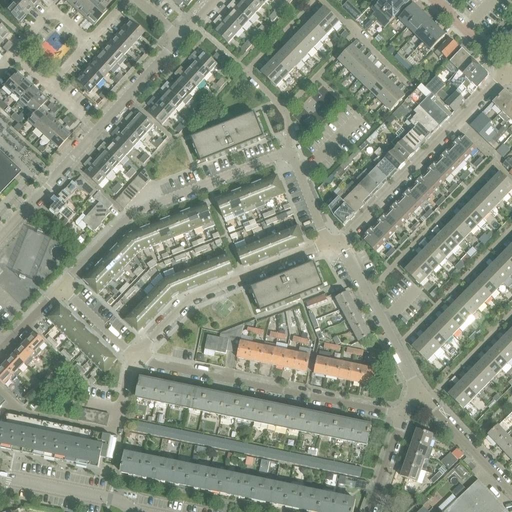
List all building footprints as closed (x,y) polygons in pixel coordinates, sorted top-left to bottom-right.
[(22,0),(14,0),(11,3),(26,16),(33,9),(22,0)] [(38,0),(22,0),(33,9),(39,1),(38,0)] [(74,0),(70,5),(77,12),(88,0),(74,0)] [(88,0),(77,12),(85,19),(98,5),(92,0),(88,0)] [(255,0),(241,0),(241,1),(255,14),(262,6),(255,0)] [(374,13),(368,19),(370,21),(374,25),(376,22),(384,29),(410,1),(409,0),(382,0),(379,3),(372,10),(372,11),(374,13)] [(241,1),(238,5),(233,1),(230,4),(249,21),(255,14),(241,1)] [(348,1),(342,8),(355,21),(362,14),(348,1)] [(378,2),(371,9),(372,10),(379,3),(378,2)] [(11,3),(4,11),(19,24),(26,16),(11,3)] [(230,4),(227,8),(231,12),(227,16),(242,29),(249,21),(230,4)] [(106,12),(98,5),(85,19),(92,26),(106,12)] [(399,21),(407,28),(421,13),(413,6),(399,21)] [(312,11),(316,16),(317,15),(332,29),(339,22),(324,8),(319,13),(315,8),(312,11)] [(407,28),(415,36),(429,21),(421,13),(407,28)] [(306,18),(310,22),(311,21),(326,36),(332,29),(317,15),(316,16),(313,19),(308,15),(306,18)] [(227,16),(224,20),(219,16),(216,19),(235,36),(242,29),(227,16)] [(216,19),(213,23),(217,27),(213,31),(228,44),(235,36),(216,19)] [(136,41),(143,34),(129,20),(122,28),(136,41)] [(299,24),(304,28),(305,28),(320,42),(326,36),(311,21),(310,22),(306,26),(302,21),(299,24)] [(370,21),(364,27),(368,31),(374,25),(370,21)] [(415,36),(422,43),(437,28),(429,21),(415,36)] [(0,40),(2,42),(9,34),(0,26),(0,40)] [(122,28),(115,36),(129,49),(136,41),(122,28)] [(293,30),(298,35),(298,34),(313,48),(320,42),(305,28),(304,28),(300,32),(296,28),(293,30)] [(437,28),(422,43),(418,48),(426,55),(445,36),(437,28)] [(511,47),(511,34),(511,33),(510,34),(506,38),(501,34),(499,36),(504,41),(505,41),(511,47)] [(287,37),(291,41),(292,41),(307,55),(313,48),(298,34),(298,35),(294,39),(289,34),(287,37)] [(115,36),(108,43),(123,57),(129,49),(115,36)] [(461,51),(456,46),(456,45),(454,43),(453,43),(449,39),(434,54),(439,59),(442,56),(449,63),(461,51)] [(281,43),(285,48),(286,47),(301,61),(307,55),(292,41),(291,41),(288,45),(283,41),(281,43)] [(338,61),(344,68),(359,53),(358,52),(354,48),(359,44),(356,41),(351,46),(352,47),(338,61)] [(108,43),(101,51),(116,64),(123,57),(108,43)] [(386,50),(391,55),(396,50),(390,45),(386,50)] [(274,50),(279,54),(280,53),(295,68),(301,61),(286,47),(285,48),(281,52),(277,47),(274,50)] [(362,48),(358,52),(359,53),(344,68),(351,74),(365,59),(364,58),(360,55),(365,50),(362,48)] [(462,50),(461,51),(449,63),(445,67),(452,74),(452,73),(455,76),(471,59),(462,50)] [(101,51),(94,58),(109,72),(116,64),(101,51)] [(210,72),(217,64),(203,51),(199,56),(195,52),(191,55),(210,72)] [(399,52),(394,58),(401,65),(406,60),(399,52)] [(268,56),(273,61),(273,60),(288,74),(295,68),(280,53),(279,54),(275,58),(271,54),(268,56)] [(219,63),(222,59),(216,54),(213,57),(219,63)] [(369,54),(364,58),(365,59),(351,74),(357,80),(372,65),(371,65),(367,61),(371,56),(369,54)] [(191,55),(188,60),(192,63),(189,67),(203,80),(210,72),(191,55)] [(94,58),(87,66),(102,79),(109,72),(94,58)] [(455,76),(448,82),(456,90),(465,81),(466,81),(480,67),(471,59),(455,76)] [(262,63),(266,67),(267,66),(282,81),(288,74),(273,60),(273,61),(269,64),(264,60),(262,63)] [(375,60),(371,65),(372,65),(357,80),(364,87),(378,72),(377,71),(373,67),(378,62),(375,60)] [(406,60),(401,65),(411,74),(416,69),(406,60)] [(87,66),(80,74),(95,87),(102,79),(87,66)] [(276,87),(282,81),(267,66),(266,67),(263,71),(258,67),(256,69),(260,74),(261,73),(276,87)] [(381,66),(377,71),(378,72),(364,87),(370,93),(384,78),(384,77),(380,73),(384,69),(381,66)] [(189,67),(185,71),(181,67),(178,71),(196,87),(203,80),(189,67)] [(445,103),(444,104),(454,113),(465,102),(460,97),(466,91),(471,96),(488,78),(488,75),(480,67),(466,81),(469,85),(465,89),(462,86),(452,96),(445,103)] [(420,83),(426,76),(419,69),(413,76),(420,83)] [(178,71),(174,75),(178,78),(175,82),(189,95),(196,87),(178,71)] [(3,87),(11,94),(24,79),(16,72),(3,87)] [(388,72),(384,77),(384,78),(370,93),(377,99),(391,84),(390,83),(386,80),(391,75),(388,72)] [(80,74),(73,81),(88,95),(95,87),(80,74)] [(433,96),(435,94),(436,94),(443,87),(444,88),(445,86),(436,77),(425,89),(433,96)] [(11,94),(19,101),(32,86),(24,79),(11,94)] [(394,79),(390,83),(391,84),(377,99),(383,105),(398,90),(397,90),(393,86),(397,81),(394,79)] [(164,86),(183,103),(186,105),(193,98),(189,95),(175,82),(171,86),(167,82),(164,86)] [(401,85),(397,90),(398,90),(383,105),(390,112),(404,97),(399,92),(404,88),(401,85)] [(409,98),(440,127),(452,115),(433,96),(425,89),(421,85),(409,98)] [(19,101),(26,107),(39,93),(32,86),(19,101)] [(164,86),(160,89),(165,93),(161,97),(176,110),(183,103),(164,86)] [(314,129),(339,102),(322,86),(315,94),(324,102),(305,121),(314,129)] [(436,94),(445,103),(452,96),(444,88),(443,87),(436,94)] [(511,101),(511,98),(505,92),(503,92),(492,103),(502,113),(511,101)] [(47,100),(39,93),(26,107),(33,114),(34,114),(40,107),(47,100)] [(161,97),(158,101),(153,97),(150,101),(169,118),(176,110),(161,97)] [(404,110),(410,116),(431,136),(440,127),(409,98),(404,103),(405,103),(401,107),(404,110)] [(150,101),(147,105),(151,109),(147,113),(162,126),(169,118),(150,101)] [(511,101),(502,113),(499,117),(504,122),(501,124),(503,126),(504,127),(511,118),(511,101)] [(492,103),(482,113),(485,116),(492,110),(495,106),(492,103)] [(401,107),(400,106),(391,115),(395,119),(404,110),(401,107)] [(33,114),(26,121),(34,128),(47,114),(40,107),(34,114),(33,114)] [(146,133),(154,125),(139,112),(135,117),(131,113),(128,116),(146,133)] [(490,124),(491,122),(482,113),(470,126),(480,135),(490,124)] [(34,128),(42,135),(55,121),(47,114),(34,128)] [(198,141),(193,143),(200,159),(204,157),(206,162),(260,140),(258,136),(263,134),(257,118),(252,120),(250,115),(230,123),(229,121),(216,127),(216,129),(196,137),(198,141)] [(391,115),(383,123),(387,128),(396,119),(395,119),(391,115)] [(128,116),(125,120),(129,124),(125,128),(140,141),(146,133),(128,116)] [(410,116),(406,120),(415,128),(412,131),(424,143),(431,136),(410,116)] [(503,126),(498,132),(488,143),(495,150),(499,145),(497,142),(506,133),(511,137),(511,135),(511,118),(504,127),(503,126)] [(42,135),(49,142),(63,128),(55,121),(42,135)] [(374,132),(378,135),(379,137),(387,128),(383,123),(374,132)] [(498,132),(496,130),(490,124),(480,135),(488,143),(498,132)] [(178,126),(175,130),(179,134),(183,130),(178,126)] [(70,135),(63,128),(49,142),(57,149),(70,135)] [(125,128),(122,132),(117,128),(114,131),(133,148),(140,141),(125,128)] [(395,135),(398,138),(414,154),(422,146),(410,134),(408,135),(401,129),(395,135)] [(114,131),(111,135),(115,139),(112,143),(126,156),(133,148),(114,131)] [(369,144),(378,135),(374,132),(366,141),(369,144)] [(469,155),(476,148),(462,135),(456,141),(469,155)] [(394,150),(406,162),(414,154),(398,138),(391,144),(395,148),(394,150)] [(366,141),(357,150),(361,153),(369,144),(366,141)] [(456,141),(449,148),(463,161),(469,155),(456,141)] [(112,143),(108,147),(104,143),(100,147),(119,163),(126,156),(112,143)] [(503,145),(497,152),(503,158),(509,151),(503,145)] [(100,147),(97,150),(101,154),(98,158),(112,171),(119,163),(100,147)] [(449,148),(443,154),(457,168),(463,161),(449,148)] [(379,149),(377,151),(397,171),(405,163),(393,151),(391,153),(387,149),(383,153),(379,149)] [(357,150),(349,158),(352,162),(361,153),(357,150)] [(390,179),(397,171),(377,151),(374,154),(377,157),(373,162),(378,166),(377,167),(390,179)] [(0,193),(21,172),(0,152),(0,193)] [(443,154),(437,161),(450,174),(457,168),(443,154)] [(98,158),(94,162),(90,158),(87,162),(105,179),(112,171),(98,158)] [(349,158),(340,167),(343,171),(352,162),(349,158)] [(509,172),(511,168),(511,162),(508,159),(502,165),(509,172)] [(437,161),(430,167),(444,181),(450,174),(437,161)] [(87,162),(83,165),(88,169),(84,173),(98,186),(105,179),(87,162)] [(340,167),(331,176),(335,179),(343,171),(340,167)] [(430,167),(424,174),(438,187),(444,181),(430,167)] [(145,169),(139,176),(147,184),(151,180),(145,169)] [(380,189),(388,181),(375,169),(370,174),(366,170),(363,173),(380,189)] [(363,173),(357,180),(361,184),(360,184),(373,197),(380,189),(363,173)] [(487,176),(492,181),(493,180),(508,194),(511,189),(511,185),(499,173),(495,178),(490,173),(487,176)] [(424,174),(418,180),(432,194),(438,187),(424,174)] [(91,197),(97,191),(81,176),(74,183),(72,182),(59,197),(61,198),(58,201),(55,197),(51,201),(55,204),(49,211),(57,218),(60,215),(65,219),(68,222),(76,214),(68,207),(69,206),(69,203),(67,201),(76,191),(78,193),(81,192),(83,190),(91,197)] [(139,176),(135,180),(144,188),(147,184),(139,176)] [(278,176),(267,181),(274,198),(285,194),(278,176)] [(331,176),(323,185),(326,188),(335,179),(331,176)] [(135,180),(131,184),(140,193),(144,188),(135,180)] [(418,180),(411,187),(425,200),(432,194),(418,180)] [(481,183),(486,187),(487,186),(502,200),(508,194),(493,180),(492,181),(488,185),(484,180),(481,183)] [(267,181),(257,185),(264,202),(274,198),(267,181)] [(363,207),(371,199),(358,187),(357,188),(352,183),(348,186),(347,185),(344,188),(363,207)] [(131,184),(127,188),(136,197),(140,193),(131,184)] [(257,185),(247,189),(255,210),(256,210),(255,206),(264,202),(257,185)] [(475,189),(480,193),(481,193),(495,207),(502,200),(487,186),(486,187),(482,191),(478,186),(475,189)] [(411,187),(405,193),(419,207),(425,200),(411,187)] [(127,188),(123,193),(132,201),(136,197),(127,188)] [(344,188),(336,197),(338,198),(355,215),(363,207),(344,188)] [(247,189),(237,193),(245,214),(255,210),(247,189)] [(82,230),(86,226),(93,232),(110,213),(108,211),(113,205),(99,193),(94,198),(99,203),(86,217),(83,214),(76,222),(76,224),(82,230)] [(123,193),(119,197),(128,205),(132,201),(123,193)] [(237,193),(227,197),(235,218),(245,214),(237,193)] [(405,193),(399,200),(413,213),(419,207),(405,193)] [(469,196),(473,200),(474,199),(489,213),(495,207),(481,193),(480,193),(476,197),(471,193),(469,196)] [(119,197),(115,201),(124,210),(128,205),(119,197)] [(227,197),(216,201),(223,218),(233,215),(235,218),(227,197)] [(462,202),(467,207),(468,206),(483,220),(489,213),(474,199),(473,200),(470,204),(465,199),(462,202)] [(354,216),(337,200),(328,208),(333,217),(343,227),(354,216)] [(399,200),(393,206),(406,220),(413,213),(399,200)] [(207,205),(196,209),(204,230),(215,226),(207,206),(207,205)] [(393,206),(386,213),(400,226),(406,220),(393,206)] [(456,209),(461,213),(462,212),(476,226),(483,220),(468,206),(467,207),(463,210),(459,206),(456,209)] [(196,209),(186,213),(193,231),(202,227),(204,231),(204,230),(196,209)] [(450,215),(455,220),(455,219),(470,233),(476,226),(462,212),(461,213),(457,217),(452,212),(450,215)] [(186,213),(175,217),(183,235),(193,231),(186,213)] [(386,213),(380,219),(394,233),(400,226),(386,213)] [(175,217),(165,221),(173,239),(183,235),(175,217)] [(65,219),(60,225),(63,228),(68,222),(65,219)] [(380,219),(374,226),(388,239),(394,233),(380,219)] [(443,222),(448,226),(449,225),(464,239),(470,233),(455,219),(455,220),(451,223),(446,219),(443,222)] [(165,221),(155,225),(163,243),(173,239),(165,221)] [(155,225),(145,229),(152,246),(163,243),(155,225)] [(437,228),(442,233),(443,232),(458,246),(464,239),(449,225),(448,226),(444,230),(440,225),(437,228)] [(297,226),(287,230),(294,248),(304,243),(297,226)] [(374,226),(368,232),(381,245),(388,239),(374,226)] [(152,246),(145,229),(135,233),(142,251),(152,246)] [(277,234),(284,252),(294,248),(287,230),(277,234)] [(368,232),(361,239),(375,252),(381,245),(368,232)] [(431,235),(435,239),(437,238),(451,252),(458,246),(443,232),(442,233),(438,236),(433,232),(431,235)] [(125,239),(122,242),(136,255),(137,254),(142,251),(135,233),(132,234),(125,238),(125,239)] [(267,238),(274,256),(284,252),(277,234),(267,238)] [(257,242),(264,260),(274,256),(267,238),(257,242)] [(424,241),(429,246),(430,245),(445,259),(451,252),(437,238),(435,239),(432,243),(427,238),(424,241)] [(122,242),(115,250),(128,263),(136,255),(122,242)] [(257,242),(247,246),(254,264),(264,260),(257,242)] [(511,244),(508,248),(504,244),(501,247),(506,251),(507,250),(511,255),(511,244)] [(418,247),(423,252),(424,251),(439,265),(445,259),(430,245),(429,246),(425,250),(421,245),(418,247)] [(247,246),(236,250),(243,268),(254,264),(247,246)] [(473,247),(466,254),(471,258),(477,252),(473,247)] [(115,250),(107,258),(124,274),(125,273),(122,270),(128,263),(115,250)] [(506,251),(502,255),(498,251),(495,253),(499,257),(500,256),(511,267),(511,255),(507,250),(506,251)] [(412,254),(417,259),(418,258),(433,272),(439,265),(424,251),(423,252),(419,256),(414,251),(412,254)] [(216,258),(223,276),(233,272),(226,254),(216,258)] [(461,261),(464,265),(470,259),(466,255),(461,261)] [(511,267),(500,256),(499,257),(496,261),(491,257),(489,260),(493,264),(494,263),(509,278),(511,274),(511,267)] [(107,258),(100,265),(116,281),(124,274),(107,258)] [(206,262),(213,280),(223,276),(216,258),(206,262)] [(406,260),(410,265),(411,264),(426,278),(433,272),(418,258),(417,259),(413,262),(408,258),(406,260)] [(196,266),(203,284),(213,280),(206,262),(196,266)] [(494,263),(493,264),(490,268),(485,264),(482,266),(487,271),(488,270),(503,284),(509,278),(494,263)] [(420,285),(426,279),(426,278),(411,264),(410,265),(407,269),(402,264),(399,267),(404,272),(405,271),(420,285)] [(100,265),(92,273),(106,287),(113,279),(116,282),(116,281),(100,265)] [(316,268),(312,269),(310,265),(256,286),(258,291),(253,293),(259,309),(264,307),(266,311),(286,303),(287,305),(300,300),(299,298),(319,290),(320,290),(318,285),(320,284),(323,284),(316,268)] [(196,266),(185,270),(193,288),(203,284),(196,266)] [(193,288),(185,270),(175,274),(183,292),(193,288)] [(488,270),(487,271),(483,274),(479,270),(476,273),(481,277),(481,276),(496,291),(503,284),(488,270)] [(92,273),(85,281),(98,294),(106,287),(92,273)] [(175,274),(164,279),(175,296),(178,294),(183,292),(175,274)] [(481,276),(481,277),(477,281),(473,276),(470,279),(474,283),(475,283),(490,297),(496,291),(481,276)] [(164,279),(155,288),(168,301),(171,298),(175,296),(164,279)] [(475,283),(474,283),(471,287),(466,283),(464,286),(468,290),(469,289),(484,304),(490,297),(475,283)] [(161,309),(168,301),(155,288),(147,296),(161,309)] [(469,289),(468,290),(464,294),(460,290),(457,292),(462,296),(463,296),(478,310),(484,304),(469,289)] [(335,300),(341,311),(353,304),(348,293),(335,300)] [(325,295),(306,302),(307,307),(326,300),(325,295)] [(153,317),(161,309),(147,296),(140,304),(153,317)] [(463,296),(462,296),(458,300),(453,296),(451,299),(455,303),(456,302),(471,317),(478,310),(463,296)] [(456,302),(455,303),(452,307),(447,302),(445,305),(449,309),(450,308),(465,323),(471,317),(456,302)] [(132,311),(146,325),(153,317),(140,304),(132,311)] [(341,311),(347,321),(359,315),(353,304),(341,311)] [(55,326),(68,313),(61,306),(48,319),(55,326)] [(450,308),(449,309),(445,313),(441,309),(438,312),(443,316),(444,315),(459,330),(465,323),(450,308)] [(132,311),(124,320),(138,333),(146,325),(132,311)] [(55,326),(62,333),(75,319),(68,313),(55,326)] [(347,321),(352,331),(365,325),(359,315),(347,321)] [(444,315),(443,316),(439,320),(435,315),(432,318),(436,322),(437,321),(452,336),(459,330),(444,315)] [(62,333),(69,340),(82,326),(75,319),(62,333)] [(437,321),(436,322),(433,326),(428,322),(426,325),(430,329),(431,328),(446,343),(452,336),(437,321)] [(240,342),(241,337),(244,325),(220,334),(219,338),(207,336),(205,347),(204,350),(226,354),(227,348),(238,350),(240,342)] [(370,336),(365,325),(352,331),(358,342),(370,336)] [(76,346),(89,333),(82,326),(69,340),(76,346)] [(431,328),(430,329),(427,333),(422,328),(419,331),(424,335),(425,334),(440,349),(446,343),(431,328)] [(511,330),(511,331),(507,334),(502,330),(500,333),(504,337),(505,336),(511,343),(511,330)] [(38,356),(42,352),(39,348),(45,342),(34,333),(24,343),(38,356)] [(96,339),(89,333),(76,346),(83,353),(96,339)] [(425,334),(424,335),(420,339),(416,335),(413,337),(418,342),(419,341),(434,355),(440,349),(425,334)] [(504,337),(501,341),(496,337),(494,339),(498,343),(499,343),(511,355),(511,343),(505,336),(504,337)] [(332,339),(336,346),(341,343),(337,337),(332,339)] [(83,353),(89,360),(103,346),(96,339),(83,353)] [(419,341),(418,342),(414,346),(409,341),(407,344),(412,348),(427,362),(434,355),(419,341)] [(247,343),(240,342),(238,350),(236,359),(248,361),(252,344),(247,343)] [(24,364),(29,358),(33,361),(38,356),(24,343),(14,354),(24,364)] [(511,355),(499,343),(498,343),(496,346),(494,347),(490,343),(487,346),(491,350),(492,349),(507,364),(511,358),(511,355)] [(263,346),(252,344),(248,361),(260,363),(263,346)] [(89,360),(96,366),(110,353),(103,346),(89,360)] [(260,363),(264,364),(271,366),(275,349),(263,346),(260,363)] [(271,366),(278,367),(283,368),(286,351),(275,349),(271,366)] [(492,349),(491,350),(488,354),(483,350),(481,352),(485,357),(486,356),(501,370),(507,364),(492,349)] [(283,368),(292,370),(294,370),(298,353),(286,351),(283,368)] [(117,360),(110,353),(96,366),(104,373),(117,360)] [(306,373),(309,356),(298,353),(294,370),(306,373)] [(17,377),(22,373),(19,370),(24,364),(14,354),(4,364),(17,377)] [(314,374),(326,377),(329,360),(330,357),(325,356),(324,359),(317,358),(314,374)] [(486,356),(485,357),(481,360),(477,356),(474,359),(479,363),(480,362),(495,377),(501,370),(486,356)] [(326,377),(337,379),(341,362),(329,360),(326,377)] [(56,373),(62,366),(58,362),(51,369),(56,373)] [(337,379),(348,382),(352,365),(341,362),(337,379)] [(480,362),(479,363),(475,367),(471,362),(468,365),(473,369),(488,383),(495,377),(480,362)] [(4,364),(0,368),(0,381),(4,385),(9,380),(12,382),(17,377),(4,364)] [(348,382),(360,384),(363,367),(352,365),(348,382)] [(375,370),(363,367),(360,384),(372,386),(375,370)] [(51,369),(44,377),(48,381),(56,373),(51,369)] [(473,369),(469,373),(464,369),(462,372),(466,376),(467,375),(482,390),(488,383),(473,369)] [(467,375),(466,376),(463,380),(458,375),(456,378),(460,382),(461,382),(476,396),(482,390),(467,375)] [(140,379),(136,399),(169,405),(173,386),(140,379)] [(461,382),(460,382),(457,386),(452,382),(449,384),(454,389),(455,388),(470,402),(476,396),(461,382)] [(35,394),(42,388),(37,384),(31,390),(35,394)] [(70,393),(63,386),(56,393),(63,400),(70,393)] [(206,393),(173,386),(169,405),(202,412),(206,393)] [(455,388),(454,389),(450,393),(446,388),(443,391),(448,395),(463,409),(470,402),(455,388)] [(31,390),(23,398),(28,402),(35,394),(31,390)] [(239,399),(206,393),(202,412),(235,419),(239,399)] [(0,446),(98,467),(100,456),(106,457),(110,436),(7,415),(5,424),(0,422),(0,407),(2,406),(0,404),(4,400),(0,396),(0,446)] [(272,406),(239,399),(235,419),(268,426),(272,406)] [(493,400),(487,406),(489,408),(496,402),(493,400)] [(305,413),(272,406),(268,426),(301,433),(305,413)] [(338,420),(305,413),(301,433),(334,439),(338,420)] [(109,415),(104,414),(101,425),(107,427),(109,415)] [(423,417),(421,424),(428,426),(430,420),(423,417)] [(366,446),(371,427),(338,420),(334,439),(366,446)] [(507,435),(498,426),(488,435),(497,444),(507,435)] [(416,429),(412,441),(429,447),(431,440),(439,443),(441,439),(432,436),(433,435),(416,429)] [(497,444),(505,453),(511,445),(511,440),(507,435),(497,444)] [(111,436),(107,458),(113,459),(117,438),(111,436)] [(412,441),(408,453),(425,458),(429,460),(433,448),(429,447),(412,441)] [(408,453),(404,465),(421,470),(425,458),(408,453)] [(444,465),(448,470),(457,461),(450,453),(445,458),(448,461),(444,465)] [(125,454),(121,473),(154,480),(158,460),(125,454)] [(247,457),(245,466),(252,467),(254,459),(247,457)] [(463,461),(473,471),(475,468),(466,458),(463,461)] [(191,467),(158,460),(154,480),(187,487),(191,467)] [(404,465),(400,477),(416,482),(421,470),(404,465)] [(460,465),(456,470),(462,477),(467,472),(460,465)] [(224,474),(191,467),(187,487),(220,493),(224,474)] [(257,481),(224,474),(220,493),(253,500),(257,481)] [(508,511),(478,480),(444,511),(508,511)] [(289,487),(257,481),(253,500),(286,507),(289,487)] [(460,484),(452,491),(458,498),(466,490),(460,484)] [(416,491),(419,497),(427,492),(424,486),(416,491)] [(318,511),(322,494),(289,487),(286,507),(311,511),(318,511)] [(353,511),(355,501),(322,494),(318,511),(353,511)] [(424,496),(418,502),(422,506),(429,500),(424,496)]
